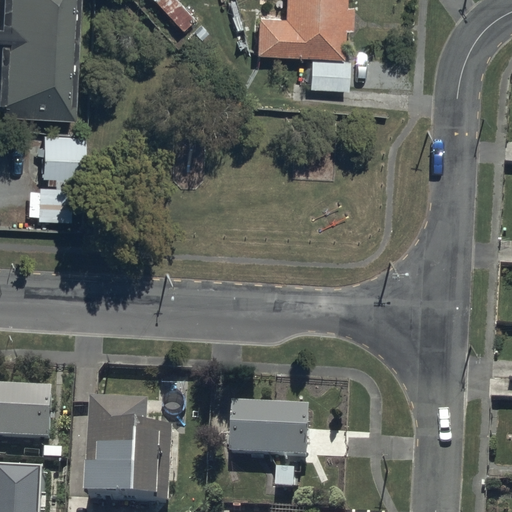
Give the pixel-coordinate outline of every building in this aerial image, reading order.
[(76,0),(6,0),(6,16),(0,15),(0,29),(4,30),(0,105),(70,109),(76,0)] [(282,0),(282,12),(256,11),(254,48),(341,52),(343,24),(350,24),(351,0),(344,0),(343,0),(282,0)] [(349,58),(310,56),(310,87),(347,88),(349,58)] [(84,135),(43,133),(43,144),(35,144),(35,153),(41,153),(41,176),(54,176),(53,186),(38,186),(38,188),(29,188),(28,213),(37,214),(37,217),(69,219),(70,213),(81,213),(84,135)] [(56,391),(0,386),(0,431),(52,436),(56,391)] [(149,404),(91,401),(89,502),(163,503),(165,449),(173,450),(174,429),(148,428),(149,404)] [(312,408),(232,402),(228,454),(308,460),(312,408)] [(0,511),(45,511),(48,471),(0,468),(0,511)]
